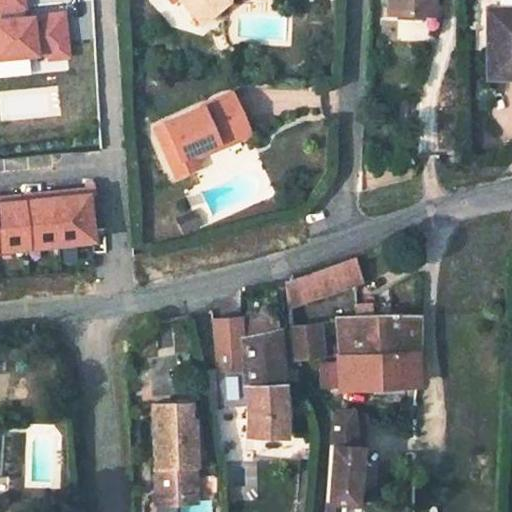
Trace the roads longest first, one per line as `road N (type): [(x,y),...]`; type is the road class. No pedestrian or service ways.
road 1 (unknown): [(485,198),(473,504)]
road 2 (residential): [(92,314),(237,276),(342,236)]
road 3 (residential): [(342,236),(354,0)]
road 4 (residential): [(92,314),(99,511)]
road 5 (residential): [(342,236),(511,192)]
